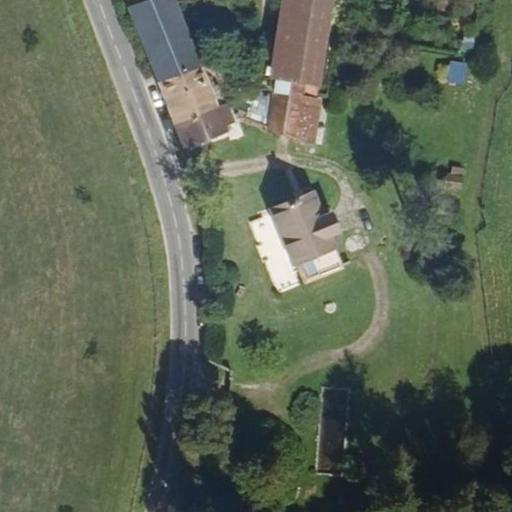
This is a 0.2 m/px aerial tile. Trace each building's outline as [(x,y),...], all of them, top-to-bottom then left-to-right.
[(210,0),(213,12),(249,10),(248,0),(119,0),(121,5),(150,4),(209,0),(210,0)] [(320,107),(328,55),(337,0),(281,0),(264,98),(278,101),(306,105),(320,107)] [(126,19),(154,13),(150,4),(121,5),(126,19)] [(188,86),(167,40),(158,12),(154,13),(126,19),(157,98),(185,86),(188,86)] [(465,82),(466,64),(452,63),(450,81),(465,82)] [(173,142),(208,128),(188,86),(185,86),(157,98),(173,142)] [(277,107),(305,112),(306,105),(278,101),(277,107)] [(268,152),(299,163),(305,112),(277,107),(268,152)] [(213,148),(223,143),(219,134),(215,127),(208,128),(173,142),(187,166),(215,151),(213,148)] [(462,174),(445,173),(444,189),(461,190),(462,174)] [(323,273),(344,265),(331,234),(344,229),(335,206),(323,211),(314,189),(273,204),(296,264),(316,257),(323,273)]
